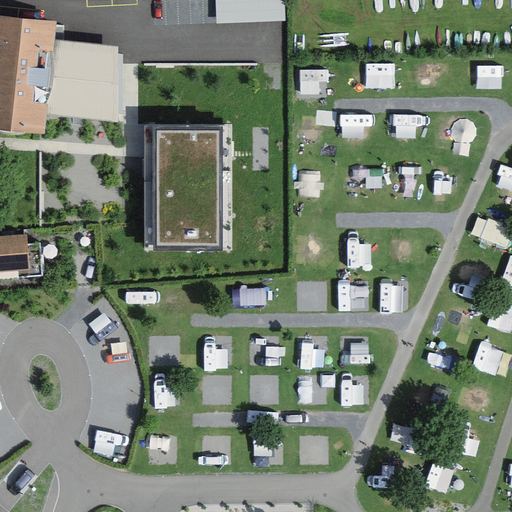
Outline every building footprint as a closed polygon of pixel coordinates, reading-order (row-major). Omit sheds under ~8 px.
[(286,0),(218,0),(219,18),(287,16),(286,0)] [(47,115),(55,39),(57,22),(0,15),(0,129),(44,134),(47,115)] [(55,39),(47,115),(118,122),(118,46),(55,39)] [(224,125),(153,125),(153,252),(224,252),(224,125)] [(0,277),(43,275),(40,242),(26,243),(25,235),(0,236),(0,277)]
